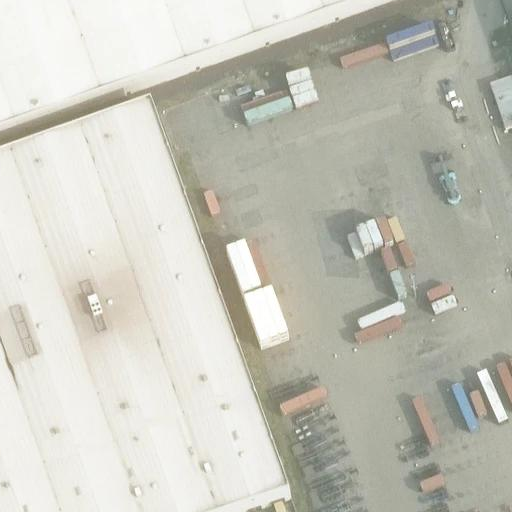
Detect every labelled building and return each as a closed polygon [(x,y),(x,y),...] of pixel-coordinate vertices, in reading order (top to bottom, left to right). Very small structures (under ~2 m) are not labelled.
[(0,0),(0,140),(396,0),(0,0)] [(511,78),(493,84),(506,129),(511,127),(511,78)] [(0,511),(254,511),(291,499),(152,109),(0,163),(0,511)] [(396,186),(369,194),(382,239),(409,231),(396,186)] [(391,294),(418,289),(409,244),(382,249),(391,294)]
